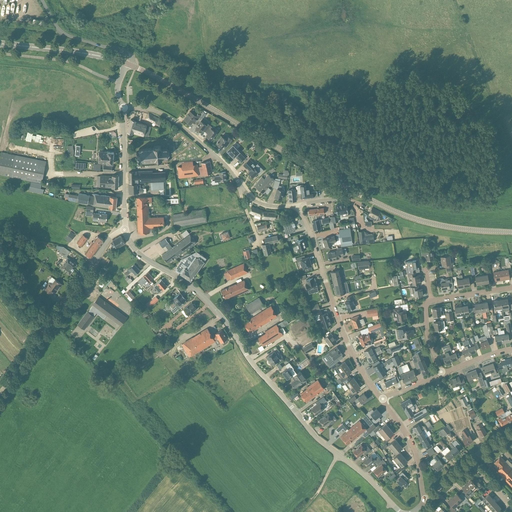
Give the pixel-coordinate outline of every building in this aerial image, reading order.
[(190,111),(184,120),(191,125),(192,122),(195,124),(196,123),(198,119),(201,116),(196,112),(194,114),(190,111)] [(146,119),(156,124),(158,118),(149,113),(146,119)] [(127,132),(132,134),(132,133),(144,136),(147,125),(136,122),(136,121),(131,119),(127,132)] [(201,121),(195,128),(201,132),(203,130),(205,131),(210,125),(205,121),(203,123),(201,121)] [(210,125),(205,131),(208,133),(206,135),(212,140),(217,133),(214,131),(216,128),(213,126),(212,127),(210,125)] [(226,147),(232,139),(227,136),(225,139),(221,136),(216,143),(222,147),(224,145),(226,147)] [(245,158),(239,152),(233,145),(227,151),(228,152),(228,153),(229,153),(234,158),(235,156),(241,163),(245,158)] [(162,161),(168,160),(169,159),(169,157),(168,157),(167,156),(168,156),(169,154),(169,151),(167,149),(161,149),(161,146),(160,146),(160,147),(154,147),(153,147),(154,148),(140,149),(139,149),(139,150),(140,150),(140,152),(138,152),(137,152),(137,153),(138,153),(138,157),(137,158),(137,159),(138,159),(138,158),(140,158),(140,160),(140,161),(141,161),(155,160),(155,161),(156,161),(156,160),(161,160),(162,161)] [(114,152),(108,152),(99,151),(98,163),(113,164),(114,152)] [(0,158),(0,175),(31,182),(42,184),(46,161),(1,152),(0,158)] [(258,171),(254,167),(255,166),(256,166),(249,159),(243,165),(246,168),(247,168),(250,171),(248,173),(253,177),(257,173),(259,175),(264,171),(261,168),(258,171)] [(200,176),(204,175),(212,173),(210,162),(201,163),(202,167),(198,168),(200,176)] [(194,165),(182,166),(181,167),(177,167),(179,179),(199,176),(198,165),(194,165)] [(142,172),(142,183),(167,181),(166,172),(153,172),(152,171),(142,172)] [(129,172),(129,183),(142,183),(142,172),(129,172)] [(215,181),(212,181),(212,184),(218,184),(218,182),(226,181),(226,172),(219,173),(219,176),(214,176),(215,181)] [(118,188),(119,176),(112,175),(112,176),(100,175),(100,187),(112,188),(118,188)] [(264,179),(262,177),(255,186),(263,192),(274,179),(268,175),(264,179)] [(281,199),(284,191),(280,190),(281,186),(278,185),(280,181),(274,180),(272,187),(277,188),(275,197),(281,199)] [(41,188),(42,184),(31,182),(29,190),(43,194),(44,189),(41,188)] [(163,182),(150,183),(151,190),(164,189),(163,182)] [(140,185),(137,185),(137,184),(129,184),(129,193),(146,192),(146,188),(141,188),(140,185)] [(296,193),(295,189),(293,190),(288,190),(289,202),(296,201),(296,199),(301,199),(314,197),(318,197),(317,191),(313,192),(309,193),(309,192),(308,192),(307,186),(303,186),(303,185),(297,186),(298,193),(296,193)] [(91,205),(109,208),(116,208),(117,197),(110,196),(93,194),(92,196),(90,195),(79,193),(78,196),(69,194),(68,200),(77,202),(88,204),(88,203),(91,204),(91,205)] [(148,218),(148,203),(152,203),(152,197),(148,197),(137,198),(137,203),(136,203),(136,206),(137,206),(138,234),(149,233),(149,231),(155,231),(155,227),(164,227),(164,224),(165,224),(164,220),(164,217),(148,218)] [(348,216),(347,204),(343,204),(342,204),(340,204),(340,205),(336,205),(337,214),(341,213),(342,217),(348,216)] [(251,207),(249,213),(252,213),(252,214),(260,217),(263,210),(251,207)] [(316,217),(316,215),(324,214),(324,212),(327,212),(326,208),(309,210),(309,215),(311,215),(311,217),(316,217)] [(376,220),(377,219),(380,212),(372,208),(369,215),(373,217),(372,218),(376,220)] [(175,228),(207,222),(205,209),(172,215),(175,228)] [(279,214),(276,214),(276,213),(263,211),(262,218),(275,220),(275,218),(278,219),(279,214)] [(94,213),(93,221),(98,221),(98,220),(106,221),(107,215),(99,214),(94,213)] [(320,225),(323,224),(323,222),(329,221),(328,218),(316,220),(316,217),(311,217),(311,221),(312,221),(314,230),(321,228),(320,225)] [(292,221),(283,224),(286,233),(295,230),(294,226),(295,226),(294,224),(293,224),(292,221)] [(260,223),(256,223),(258,232),(267,229),(266,224),(261,225),(260,223)] [(352,245),(350,229),(339,230),(339,234),(335,235),(336,241),(340,240),(341,246),(352,245)] [(71,231),(65,239),(70,243),(76,235),(71,231)] [(228,231),(221,233),(223,241),(230,239),(228,231)] [(365,235),(364,231),(358,232),(360,244),(374,242),(373,234),(372,235),(372,234),(369,234),(369,235),(365,235)] [(83,234),(77,242),(82,247),(88,238),(83,234)] [(113,240),(111,244),(113,247),(116,248),(125,243),(121,235),(113,240)] [(196,243),(190,236),(190,235),(162,256),(167,263),(174,257),(175,258),(196,243)] [(271,253),(269,244),(279,241),(277,235),(264,238),(265,244),(262,245),(264,255),(271,253)] [(97,236),(85,253),(91,258),(104,241),(97,236)] [(325,247),(332,245),(332,243),(336,242),(334,236),(330,238),(323,240),(324,243),(323,243),(323,244),(323,247),(324,247),(325,247)] [(303,239),(295,242),(298,251),(306,249),(303,239)] [(63,247),(59,252),(65,256),(64,257),(64,258),(67,259),(61,267),(60,268),(70,275),(77,265),(68,258),(66,257),(70,252),(63,247)] [(337,251),(327,254),(329,261),(340,258),(339,257),(344,256),(342,248),(337,249),(337,251)] [(422,258),(425,257),(426,260),(433,259),(433,256),(432,251),(425,251),(425,250),(421,251),(422,258)] [(182,259),(175,269),(176,271),(179,273),(179,272),(181,274),(180,274),(181,275),(185,270),(186,271),(189,267),(197,272),(204,262),(206,258),(196,251),(182,259)] [(305,258),(304,255),(296,258),(297,262),(301,260),(303,268),(311,266),(311,265),(312,265),(310,261),(308,257),(305,258)] [(445,268),(448,267),(453,266),(452,260),(450,260),(449,255),(441,257),(442,265),(445,264),(445,268)] [(369,261),(357,261),(358,269),(369,268),(369,261)] [(417,268),(417,264),(418,264),(417,261),(416,261),(405,263),(406,273),(413,272),(413,269),(417,268)] [(244,263),(226,271),(231,280),(234,279),(234,278),(238,276),(238,277),(248,273),(244,263)] [(134,264),(130,268),(125,273),(127,275),(132,271),(135,275),(140,270),(134,264)] [(185,270),(181,275),(191,281),(197,272),(189,267),(186,271),(185,270)] [(334,285),(343,283),(340,270),(331,273),(334,285)] [(501,271),(502,280),(510,279),(508,270),(501,271)] [(495,282),(502,280),(501,271),(493,272),(495,282)] [(148,272),(138,281),(142,285),(147,280),(149,282),(153,278),(148,272)] [(416,273),(408,274),(409,281),(412,280),(413,284),(421,283),(420,275),(416,276),(416,273)] [(389,276),(389,286),(398,285),(398,276),(389,276)] [(445,279),(442,277),(439,278),(439,283),(441,283),(442,290),(450,289),(449,286),(453,285),(452,278),(445,279)] [(314,282),(313,278),(306,280),(307,284),(305,284),(307,291),(318,287),(316,281),(314,282)] [(51,295),(54,291),(56,293),(62,285),(58,282),(59,282),(58,281),(57,281),(55,280),(52,284),(49,282),(44,289),(51,295)] [(159,292),(162,289),(162,290),(167,286),(161,280),(157,284),(154,287),(159,292)] [(228,288),(222,291),(225,299),(228,297),(229,298),(248,290),(244,280),(228,287),(228,288)] [(336,295),(345,293),(349,292),(346,282),(343,283),(334,285),(336,295)] [(418,286),(410,288),(411,293),(414,293),(415,297),(423,296),(422,289),(419,289),(418,286)] [(131,293),(128,290),(124,294),(130,300),(133,298),(130,295),(131,293)] [(180,293),(172,300),(176,305),(179,309),(184,304),(182,302),(185,300),(180,293)] [(40,295),(37,299),(43,304),(46,300),(40,295)] [(348,301),(345,302),(348,310),(355,308),(353,301),(355,301),(353,296),(346,298),(348,301)] [(127,318),(99,297),(93,305),(94,305),(89,312),(87,311),(77,325),(85,330),(95,317),(94,316),(97,313),(104,318),(106,315),(121,326),(127,318)] [(158,299),(156,297),(147,304),(149,307),(158,299)] [(265,307),(259,298),(245,306),(251,315),(265,307)] [(502,308),(502,312),(509,311),(508,307),(509,307),(507,299),(501,300),(502,308)] [(502,308),(501,300),(494,301),(495,309),(502,308)] [(192,302),(183,309),(188,316),(197,309),(196,308),(196,306),(194,304),(193,304),(192,302)] [(320,309),(318,303),(311,306),(313,312),(320,309)] [(483,314),(481,303),(475,304),(476,313),(482,312),(483,314)] [(251,320),(245,324),(246,326),(249,331),(250,332),(260,326),(261,325),(270,319),(276,315),(271,306),(250,319),(251,320)] [(443,311),(440,311),(440,307),(432,308),(433,317),(441,315),(444,314),(443,311)] [(198,316),(205,323),(213,315),(206,308),(198,316)] [(402,308),(393,309),(394,317),(397,316),(398,321),(407,320),(405,311),(402,311),(402,308)] [(323,328),(331,325),(327,313),(319,316),(321,320),(320,320),(320,321),(321,324),(322,324),(323,328)] [(359,320),(358,318),(359,318),(358,316),(351,319),(355,328),(361,326),(365,324),(363,320),(363,318),(359,320)] [(446,332),(444,321),(433,322),(434,327),(433,327),(433,330),(434,330),(435,330),(438,330),(438,333),(446,332)] [(369,333),(382,328),(380,323),(367,327),(369,333)] [(266,333),(258,338),(263,345),(266,343),(267,344),(283,334),(279,329),(277,324),(265,332),(266,333)] [(490,346),(487,340),(487,338),(490,337),(486,324),(482,325),(485,336),(478,338),(482,349),(490,346)] [(402,338),(402,340),(407,339),(407,337),(411,336),(414,335),(413,330),(411,331),(406,331),(406,330),(403,331),(402,325),(396,326),(397,338),(402,338)] [(500,327),(503,342),(509,341),(508,334),(504,335),(504,330),(500,330),(500,327)] [(183,343),(182,345),(189,357),(191,356),(196,353),(201,350),(215,342),(215,341),(218,339),(221,343),(227,339),(225,335),(224,334),(222,330),(215,334),(212,336),(210,332),(210,333),(207,328),(183,343)] [(365,333),(358,336),(358,337),(362,346),(365,344),(366,347),(372,344),(371,342),(372,342),(373,341),(371,337),(370,337),(368,332),(367,333),(365,333)] [(331,333),(324,338),(330,346),(337,341),(331,333)] [(465,341),(470,354),(477,351),(474,346),(471,347),(468,340),(465,341)] [(470,354),(465,341),(462,342),(465,349),(462,350),(464,356),(470,354)] [(170,343),(161,349),(164,354),(173,347),(170,343)] [(315,348),(312,343),(302,348),(305,354),(315,348)] [(367,357),(381,350),(379,346),(372,350),(371,348),(364,351),(363,352),(364,354),(365,354),(367,357)] [(450,346),(446,348),(448,351),(452,361),(455,360),(455,361),(458,359),(456,353),(453,354),(450,346)] [(337,347),(325,355),(330,362),(328,364),(327,363),(330,367),(339,361),(337,358),(342,354),(337,347)] [(446,357),(443,358),(445,364),(446,364),(449,363),(449,362),(452,361),(448,351),(446,348),(443,349),(445,353),(446,357)] [(381,350),(367,357),(370,362),(377,359),(375,356),(378,354),(382,352),(381,350)] [(413,359),(413,360),(414,363),(418,362),(423,374),(429,372),(426,365),(427,365),(425,359),(424,359),(421,351),(414,353),(415,355),(412,356),(413,359)] [(280,360),(274,352),(266,357),(271,365),(280,360)] [(397,355),(391,358),(395,366),(400,364),(397,355)] [(379,363),(373,367),(376,372),(393,362),(391,359),(384,363),(382,361),(379,363)] [(511,365),(511,363),(511,359),(505,360),(504,359),(502,360),(501,361),(501,364),(498,365),(499,370),(502,369),(503,372),(508,371),(507,367),(511,365)] [(345,362),(339,366),(337,363),(331,367),(333,370),(334,369),(338,374),(348,367),(347,365),(345,362)] [(393,362),(376,372),(380,378),(386,373),(385,371),(391,366),(394,365),(393,362)] [(404,365),(410,380),(416,377),(413,370),(410,371),(407,364),(404,365)] [(493,364),(482,368),(485,375),(491,373),(492,375),(496,374),(493,364)] [(294,376),(297,374),(293,369),(294,369),(291,365),(288,368),(282,372),(287,379),(292,375),(293,376),(294,375),(294,376)] [(410,380),(404,365),(401,366),(404,373),(400,375),(403,382),(410,380)] [(348,367),(338,374),(341,378),(339,379),(341,382),(346,379),(347,378),(346,375),(351,371),(352,371),(350,368),(349,368),(348,367)] [(473,379),(478,377),(476,370),(466,374),(469,381),(470,384),(474,382),(473,379)] [(306,379),(303,374),(300,371),(297,374),(294,376),(297,379),(291,383),(295,388),(306,379)] [(346,379),(341,382),(340,383),(342,386),(345,383),(349,388),(357,382),(356,381),(356,380),(354,377),(354,378),(353,377),(352,379),(350,376),(347,378),(346,379)] [(459,377),(450,380),(452,387),(459,385),(459,386),(465,384),(463,378),(460,380),(459,377)] [(396,378),(384,382),(386,387),(398,383),(396,378)] [(312,393),(314,396),(324,389),(318,380),(309,386),(313,392),(312,393)] [(348,395),(350,398),(356,394),(355,391),(360,387),(361,386),(359,383),(358,384),(357,382),(349,388),(352,393),(348,395)] [(330,383),(326,386),(329,391),(334,388),(330,383)] [(313,392),(309,386),(306,388),(307,389),(300,394),(306,402),(314,396),(312,393),(313,392)] [(364,394),(358,398),(357,399),(355,396),(349,400),(351,404),(354,401),(357,404),(360,401),(362,403),(368,399),(364,394)] [(466,396),(460,399),(463,407),(466,405),(469,411),(472,409),(469,404),(468,404),(467,402),(468,401),(466,396)] [(316,415),(324,409),(321,405),(327,401),(323,397),(315,402),(317,405),(311,409),(316,415)] [(414,415),(410,408),(414,406),(410,399),(401,404),(405,411),(409,418),(414,415)] [(498,420),(501,426),(509,421),(505,413),(502,408),(495,412),(498,416),(499,415),(501,418),(498,420)] [(372,409),(366,414),(369,419),(371,417),(372,419),(370,420),(374,425),(377,422),(375,419),(381,414),(376,409),(374,411),(372,409)] [(414,418),(416,422),(429,414),(427,411),(418,416),(417,414),(413,416),(415,418),(414,418)] [(334,416),(331,418),(328,414),(319,420),(324,426),(329,422),(331,424),(337,420),(334,416)] [(367,417),(366,415),(363,418),(370,427),(373,424),(367,417)] [(347,445),(366,429),(359,421),(341,437),(347,445)] [(370,433),(376,428),(376,427),(373,424),(370,427),(367,429),(370,433)] [(373,431),(368,435),(371,437),(375,433),(376,433),(379,437),(382,435),(390,428),(388,427),(389,426),(387,424),(386,424),(381,428),(379,426),(373,431)] [(418,424),(413,427),(417,434),(427,427),(426,425),(423,426),(423,425),(420,427),(418,424)] [(481,424),(480,424),(476,426),(478,430),(477,430),(481,437),(482,437),(485,436),(484,435),(487,434),(481,424)] [(421,440),(430,434),(428,431),(433,428),(431,425),(427,427),(417,434),(421,440)] [(445,436),(448,433),(450,431),(445,426),(438,432),(442,437),(445,435),(445,436)] [(386,439),(382,442),(385,444),(390,440),(388,437),(394,433),(393,432),(394,432),(392,429),(391,430),(390,428),(382,435),(386,439)] [(473,441),(469,436),(465,429),(461,431),(466,438),(462,440),(466,446),(473,441)] [(430,434),(421,440),(425,448),(430,445),(428,441),(431,439),(430,438),(433,437),(432,434),(431,435),(430,434)] [(392,449),(399,444),(395,439),(388,445),(392,449)] [(452,443),(449,445),(452,449),(450,450),(454,455),(460,451),(457,448),(460,446),(455,440),(452,443)] [(399,444),(392,449),(395,453),(402,448),(399,444)] [(367,446),(364,449),(361,445),(353,451),(358,457),(363,453),(365,455),(371,450),(367,446)] [(432,448),(427,451),(430,456),(435,453),(432,448)] [(454,455),(450,450),(448,452),(445,449),(442,452),(449,460),(454,455)] [(397,463),(404,457),(400,453),(393,458),(397,463)] [(377,456),(374,458),(371,454),(363,461),(368,467),(373,462),(375,464),(381,460),(377,456)] [(433,459),(436,462),(433,465),(437,470),(444,465),(439,459),(436,456),(433,459)] [(404,457),(397,463),(400,467),(407,461),(404,457)] [(511,468),(500,457),(494,463),(499,468),(496,471),(511,487),(511,468)] [(386,470),(383,466),(386,464),(383,459),(377,464),(379,467),(374,471),(378,477),(386,470)] [(403,478),(400,476),(396,480),(402,486),(406,481),(408,478),(406,475),(403,478)] [(471,480),(466,484),(473,490),(475,488),(478,490),(479,489),(482,486),(476,480),(473,482),(471,480)] [(473,490),(466,484),(462,488),(466,493),(463,495),(472,504),(474,502),(470,498),(472,495),(470,493),(473,490)] [(472,504),(463,495),(461,498),(456,493),(452,498),(458,504),(461,502),(463,504),(464,503),(469,507),(472,504)] [(487,504),(493,499),(489,495),(482,500),(487,504)] [(458,504),(452,498),(448,502),(450,505),(447,507),(452,511),(455,511),(458,509),(456,507),(458,504)] [(493,499),(487,504),(491,509),(497,504),(493,499)]
